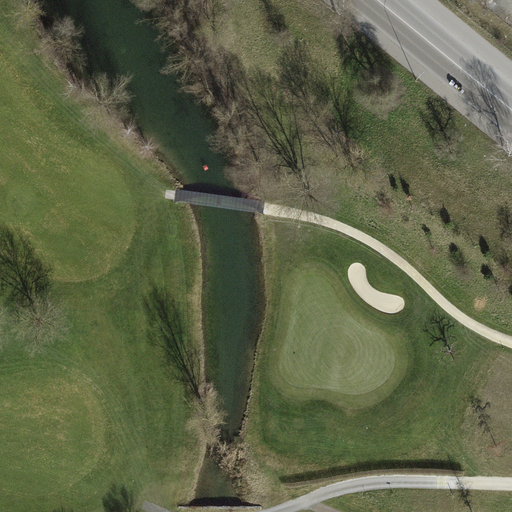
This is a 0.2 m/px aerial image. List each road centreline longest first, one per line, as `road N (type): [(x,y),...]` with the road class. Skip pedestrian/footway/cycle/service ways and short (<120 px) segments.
road 1 (track): [(511,342),(445,307),(403,264),(359,237),(312,218),(160,193)]
road 2 (track): [(511,484),(377,479),(271,511)]
road 3 (primary): [(381,0),(511,108)]
